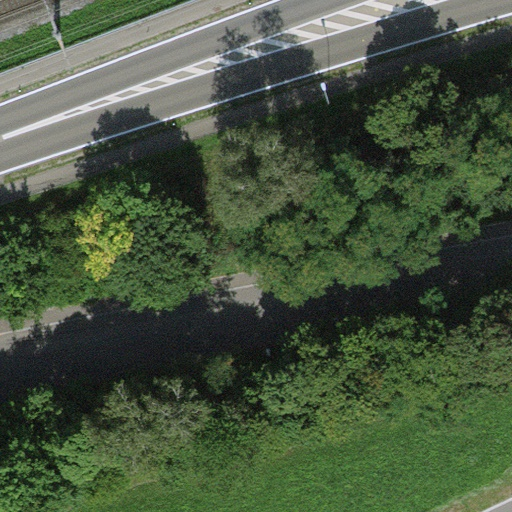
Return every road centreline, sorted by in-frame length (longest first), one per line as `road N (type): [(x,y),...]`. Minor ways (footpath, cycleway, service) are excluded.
road 1 (tertiary): [(511,269),(0,364)]
road 2 (primary): [(412,0),(0,145)]
